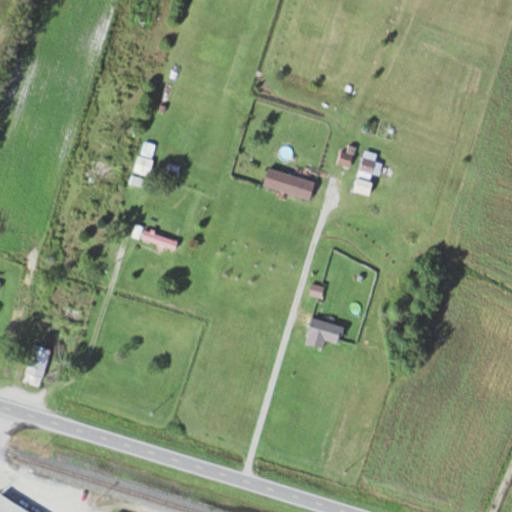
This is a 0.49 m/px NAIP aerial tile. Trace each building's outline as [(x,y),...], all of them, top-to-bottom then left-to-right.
[(338,164),(350,167),(353,155),(342,151),(338,164)] [(383,165),(374,160),(376,156),(368,151),(359,167),(377,177),(383,165)] [(181,167),(169,163),(165,173),(177,177),(181,167)] [(81,181),(113,194),(120,177),(88,164),(81,181)] [(315,183),(268,167),(262,185),(309,201),(315,183)] [(178,241),(142,228),(139,238),(174,251),(178,241)] [(79,327),(84,313),(65,305),(60,319),(79,327)] [(304,345),(323,349),(325,341),(339,344),(343,326),(311,318),(304,345)] [(39,388),(52,351),(35,345),(22,382),(39,388)] [(0,511),(27,511),(0,496),(0,511)]
